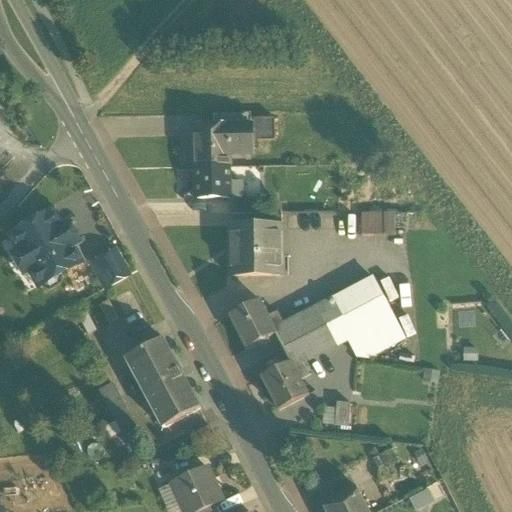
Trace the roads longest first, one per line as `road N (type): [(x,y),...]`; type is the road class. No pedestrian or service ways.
road 1 (tertiary): [(280,511),(78,127),(0,0)]
road 2 (track): [(188,0),(0,216)]
